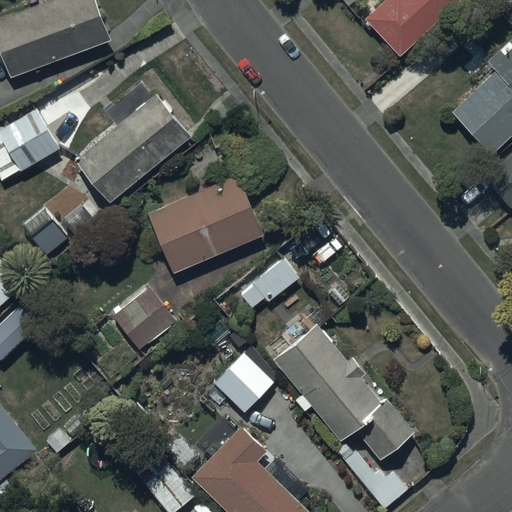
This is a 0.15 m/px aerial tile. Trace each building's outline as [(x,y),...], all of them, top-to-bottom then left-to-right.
[(43,0),(0,16),(0,47),(10,74),(111,35),(97,0),(43,0)] [(379,0),(365,13),(399,51),(455,0),(379,0)] [(511,32),(488,56),(496,65),(451,106),(491,149),(511,129),(511,32)] [(190,131),(153,87),(72,155),(108,199),(190,131)] [(61,144),(37,105),(0,127),(0,173),(1,177),(20,166),(21,168),(61,144)] [(511,202),(511,150),(485,175),(511,204),(511,202)] [(239,171),(146,208),(174,270),(262,230),(239,171)] [(254,281),(240,290),(250,304),(265,294),(268,298),(299,273),(292,265),(318,244),(302,225),(276,246),(282,254),(252,278),(254,281)] [(0,254),(0,304),(25,284),(0,254)] [(170,313),(146,283),(112,314),(135,341),(170,313)] [(28,290),(0,316),(0,355),(1,357),(49,314),(28,290)] [(316,319),(273,354),(340,436),(354,425),(380,456),(414,428),(386,394),(383,397),(369,379),(373,376),(353,352),(347,357),(316,319)] [(275,378),(243,348),(214,379),(244,409),(275,378)] [(0,496),(14,485),(4,471),(36,445),(0,399),(0,496)] [(267,446),(241,421),(191,473),(232,511),(311,511),(313,511),(298,497),(309,485),(276,453),(273,456),(265,448),(267,446)] [(176,429),(162,444),(184,465),(198,450),(176,429)] [(147,444),(129,458),(171,511),(194,492),(161,450),(156,454),(147,444)]
